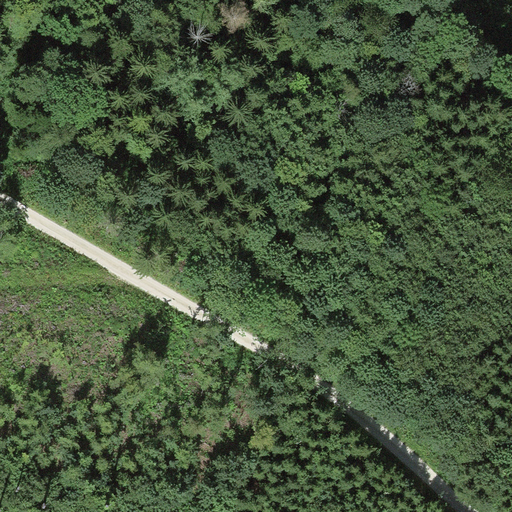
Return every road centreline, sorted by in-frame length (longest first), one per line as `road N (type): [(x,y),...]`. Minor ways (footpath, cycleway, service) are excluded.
road 1 (track): [(0,200),(319,389),(468,511)]
road 2 (track): [(511,96),(349,0)]
road 3 (track): [(160,290),(47,277),(0,282)]
